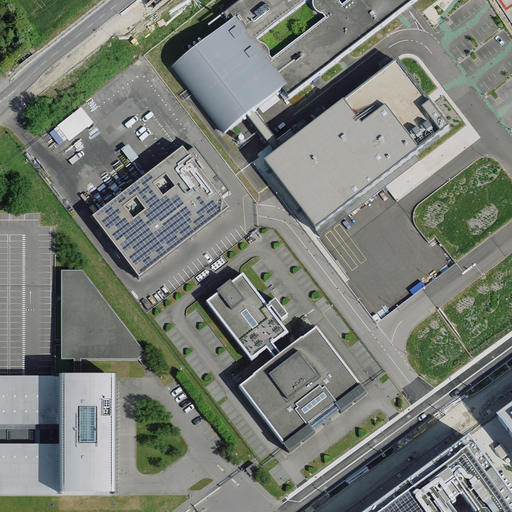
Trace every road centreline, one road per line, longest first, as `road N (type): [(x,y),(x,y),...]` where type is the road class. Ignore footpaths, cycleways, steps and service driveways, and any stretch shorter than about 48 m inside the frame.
road 1 (unclassified): [(511,352),(292,511)]
road 2 (unknown): [(253,211),(146,285)]
